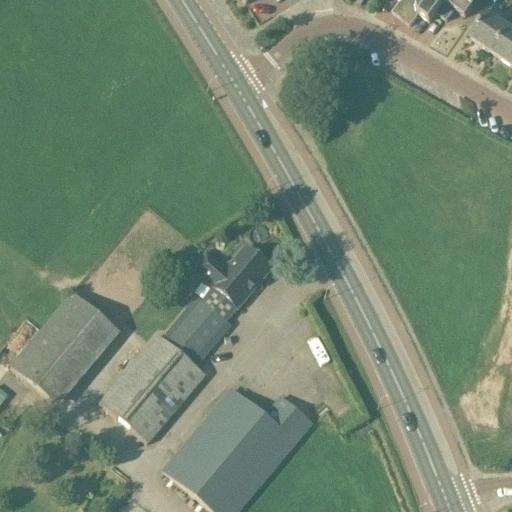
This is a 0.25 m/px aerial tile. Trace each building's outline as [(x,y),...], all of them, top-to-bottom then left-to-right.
[(395,0),(401,4),(392,16),(401,22),(417,0),(395,0)] [(410,29),(419,17),(430,26),(436,17),(445,4),(444,0),(417,0),(401,22),(410,29)] [(474,8),(472,0),(444,0),(445,4),(436,17),(446,25),(455,12),(466,20),(474,8)] [(488,17),(471,43),(492,56),(509,31),(488,17)] [(511,70),(511,69),(511,32),(509,31),(492,56),(511,70)] [(213,292),(202,305),(225,325),(236,312),(269,273),(243,252),(224,274),(205,258),(192,273),(211,289),(211,290),(213,292)] [(49,405),(111,331),(71,297),(9,371),(49,405)] [(157,339),(98,407),(147,449),(205,380),(195,371),(230,330),(225,325),(202,305),(197,301),(161,343),(157,339)] [(311,436),(306,431),(310,427),(279,400),(262,419),(240,401),(231,393),(162,475),(206,511),(237,511),(295,444),(300,448),(311,436)]
